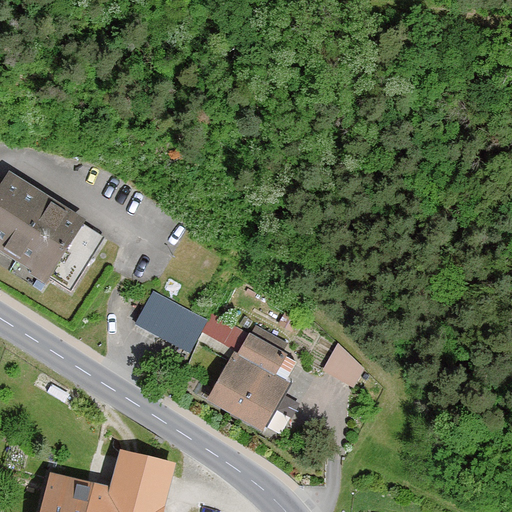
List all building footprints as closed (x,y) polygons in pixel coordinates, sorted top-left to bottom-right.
[(99,222),(15,174),(0,200),(0,248),(63,284),(99,222)] [(215,319),(157,291),(140,325),(198,353),(215,319)] [(292,350),(248,329),(215,400),(275,428),(297,381),(281,374),(292,350)] [(324,368),(357,383),(367,359),(334,345),(324,368)] [(178,511),(190,462),(131,447),(120,494),(61,480),(53,511),(178,511)]
